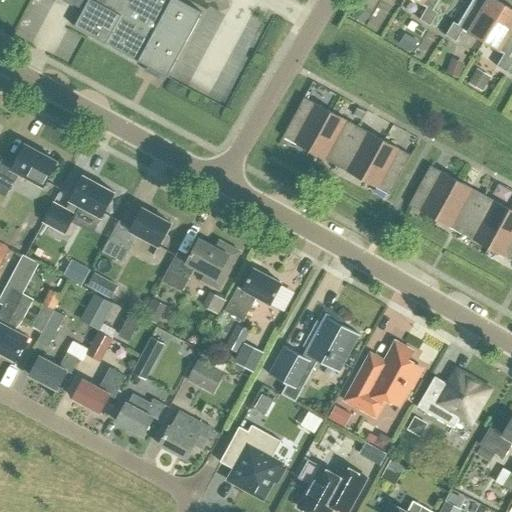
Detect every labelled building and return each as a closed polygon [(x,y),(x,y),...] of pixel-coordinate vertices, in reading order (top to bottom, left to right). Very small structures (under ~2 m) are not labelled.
[(63,0),(63,1),(73,7),(76,2),(85,8),(75,27),(167,77),(202,11),(181,0),(146,0),(144,4),(137,0),(63,0)] [(440,0),(412,0),(427,8),(419,20),(430,27),(438,13),(434,11),(440,0)] [(483,43),(505,6),(495,0),(472,0),(458,25),(453,23),(445,36),(456,42),(463,31),(483,43)] [(363,24),(373,11),(362,3),(352,16),(363,24)] [(511,58),(511,57),(511,55),(511,10),(505,6),(483,43),(503,55),(496,67),(507,73),(511,64),(511,58)] [(459,79),(463,65),(451,61),(446,74),(459,79)] [(482,91),(489,81),(475,72),(468,83),(482,91)] [(309,151),(331,112),(304,97),(282,137),(309,151)] [(336,166),(357,126),(331,112),(309,151),(336,166)] [(362,180),(383,140),(357,126),(336,166),(362,180)] [(411,155),(383,140),(362,180),(389,194),(411,155)] [(0,184),(11,191),(19,175),(43,188),(57,162),(24,144),(14,162),(3,156),(0,160),(0,184)] [(436,220),(457,180),(431,165),(409,205),(436,220)] [(64,233),(78,206),(100,218),(114,193),(83,176),(65,209),(52,202),(42,221),(64,233)] [(462,234),(484,194),(457,180),(436,220),(462,234)] [(510,209),(484,194),(462,234),(489,248),(510,209)] [(102,249),(123,261),(137,235),(159,246),(171,223),(142,208),(132,228),(118,221),(102,249)] [(511,209),(510,209),(489,248),(511,260),(511,209)] [(189,258),(176,252),(162,279),(182,290),(194,269),(204,274),(202,278),(220,288),(226,276),(227,277),(240,251),(219,240),(215,247),(199,239),(189,258)] [(82,285),(91,270),(72,260),(64,275),(82,285)] [(241,325),(256,296),(270,304),(282,283),(254,268),(243,289),(238,286),(222,316),(241,325)] [(0,338),(24,293),(13,287),(0,313),(0,338)] [(54,311),(62,295),(52,290),(43,305),(54,311)] [(218,314),(225,301),(210,292),(203,306),(218,314)] [(0,353),(16,362),(29,338),(17,331),(34,298),(24,293),(0,338),(0,353)] [(103,324),(114,304),(95,294),(81,320),(99,330),(100,330),(103,324)] [(152,299),(143,316),(157,324),(167,307),(152,299)] [(33,326),(43,331),(54,311),(43,305),(33,326)] [(65,316),(54,311),(43,331),(38,341),(49,347),(65,316)] [(121,336),(133,341),(143,318),(131,312),(121,336)] [(339,372),(360,335),(339,323),(340,320),(326,312),(302,356),(283,345),(268,374),(286,384),(281,394),(295,402),(318,361),(339,372)] [(254,372),(264,353),(244,343),(250,332),(237,325),(225,346),(239,353),(234,362),(254,372)] [(101,362),(113,339),(99,331),(86,354),(101,362)] [(155,363),(165,345),(153,338),(143,356),(153,361),(155,363)] [(406,364),(413,351),(395,341),(380,370),(366,362),(345,400),(368,413),(374,402),(386,399),(399,406),(410,386),(412,387),(420,372),(406,364)] [(71,374),(79,358),(67,352),(59,367),(41,357),(30,376),(57,390),(67,372),(71,374)] [(188,380),(213,395),(226,373),(200,358),(188,380)] [(99,388),(84,380),(74,399),(100,413),(110,395),(115,397),(126,376),(110,368),(99,388)] [(470,421),(489,389),(457,371),(448,384),(435,376),(417,407),(453,428),(460,416),(470,421)] [(157,421),(166,405),(154,399),(152,402),(133,392),(127,403),(126,403),(116,422),(143,436),(153,418),(157,421)] [(345,427),(352,414),(336,405),(329,418),(345,427)] [(204,449),(214,429),(180,410),(160,445),(186,459),(195,444),(204,449)] [(309,412),(303,425),(317,431),(323,418),(309,412)] [(421,438),(429,424),(415,416),(407,430),(421,438)] [(511,417),(502,434),(490,426),(479,443),(482,445),(496,453),(503,458),(511,443),(511,417)] [(274,480),(278,482),(285,468),(282,466),(283,464),(273,458),(282,441),(252,425),(249,431),(240,426),(221,461),(234,469),(229,480),(264,499),(274,480)] [(387,454),(366,442),(359,454),(380,466),(387,454)] [(490,462),(496,453),(482,445),(477,454),(490,462)] [(391,460),(381,477),(396,485),(405,467),(391,460)] [(321,467),(299,507),(307,511),(330,511),(332,508),(339,511),(348,511),(353,503),(367,478),(342,465),(336,475),(321,467)] [(511,469),(503,485),(511,490),(511,469)] [(392,503),(386,511),(433,511),(413,501),(407,511),(392,503)] [(460,511),(462,510),(446,501),(440,511),(460,511)]
